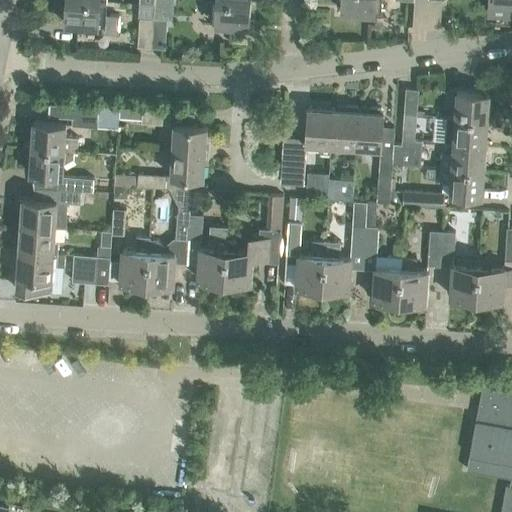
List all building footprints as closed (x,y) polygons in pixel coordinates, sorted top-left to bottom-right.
[(106,13),(106,0),(65,0),(64,23),(105,26),(104,31),(119,32),(120,14),(106,13)] [(250,0),(248,0),(208,0),(208,10),(215,11),(214,24),(248,26),(250,0)] [(381,14),(382,0),(342,0),(341,11),(381,14)] [(426,25),(428,0),(414,0),(413,24),(426,25)] [(428,0),(426,25),(439,26),(441,0),(428,0)] [(139,47),(152,47),(154,18),(141,18),(139,47)] [(167,19),(154,18),(152,47),(165,48),(167,19)] [(403,112),(416,113),(418,89),(405,88),(403,112)] [(489,93),(457,90),(455,116),(487,119),(489,93)] [(118,109),(73,105),(49,104),(49,114),(72,116),(71,124),(96,126),(97,123),(117,125),(118,109)] [(330,144),(355,146),(357,110),(357,108),(355,106),(345,105),(344,106),(344,109),(332,108),(330,144)] [(305,143),(320,144),(320,152),(329,153),(330,144),(332,108),(307,107),(305,137),(294,137),(284,136),(281,182),(290,183),(303,184),(305,143)] [(368,111),(357,110),(355,146),(380,148),(379,159),(392,159),(394,137),(395,127),(382,126),(383,112),(382,112),(382,110),(380,108),(370,107),(368,109),(368,111)] [(142,109),(142,110),(141,121),(169,123),(170,111),(142,109)] [(485,144),(487,119),(455,116),(453,141),(485,144)] [(75,150),(76,137),(64,136),(65,123),(33,121),(31,147),(32,147),(75,150)] [(207,125),(174,123),(172,149),(205,151),(207,125)] [(401,138),(414,139),(415,127),(402,126),(401,138)] [(422,139),(414,139),(401,138),(394,137),(394,140),(392,159),(392,161),(392,163),(420,165),(422,139)] [(483,169),(485,144),(453,141),(452,153),(442,152),(441,166),(483,169)] [(91,190),(93,177),(68,175),(61,175),(62,164),(73,158),(74,151),(75,151),(75,150),(32,147),(31,147),(29,173),(38,173),(37,186),(61,188),(66,188),(81,190),(91,190)] [(203,177),(205,151),(172,149),(170,175),(203,177)] [(481,195),(483,169),(441,166),(440,180),(450,181),(450,193),(481,195)] [(133,172),(115,171),(114,171),(113,182),(137,184),(165,186),(166,174),(133,172)] [(376,200),(376,201),(389,202),(389,201),(390,189),(391,177),(391,175),(378,175),(376,200)] [(351,198),(353,180),(328,178),(327,197),(351,198)] [(307,195),(325,196),(326,185),(308,183),(307,195)] [(125,185),(116,185),(115,195),(121,195),(125,191),(125,185)] [(60,213),(60,199),(80,200),(81,190),(66,188),(61,188),(37,186),(33,186),(32,197),(22,196),(20,224),(54,226),(55,212),(60,213)] [(389,201),(403,202),(404,190),(390,189),(389,201)] [(442,206),(443,193),(404,190),(403,203),(442,206)] [(280,195),(268,194),(266,226),(278,227),(280,195)] [(288,216),(288,220),(289,220),(300,221),(302,195),(290,194),(288,216)] [(111,231),(111,233),(124,234),(125,209),(112,208),(111,231)] [(175,237),(187,238),(188,238),(189,213),(176,212),(175,237)] [(202,214),(189,213),(188,238),(201,239),(202,214)] [(288,220),(285,261),(297,262),(296,285),(322,286),(325,246),(325,240),(311,239),(310,253),(298,252),(300,221),(289,220),(288,220)] [(19,250),(57,253),(57,240),(53,240),(54,226),(20,224),(19,250)] [(225,247),(227,247),(228,226),(210,224),(209,246),(200,245),(198,278),(223,280),(225,247)] [(351,249),(363,250),(365,225),(352,224),(351,249)] [(378,226),(365,225),(363,250),(376,251),(378,226)] [(225,247),(223,280),(249,282),(251,259),(276,260),(278,228),(257,227),(257,235),(248,235),(247,248),(227,247),(225,247)] [(504,266),(478,265),(476,297),(502,299),(503,282),(511,282),(511,227),(506,227),(504,266)] [(440,265),(440,256),(442,230),(429,229),(427,265),(440,265)] [(96,255),(97,255),(109,256),(110,245),(111,233),(111,231),(101,230),(100,244),(96,243),(96,255)] [(442,230),(440,256),(453,256),(455,231),(442,230)] [(122,248),(120,280),(146,282),(149,235),(149,234),(136,233),(135,249),(122,248)] [(149,235),(146,282),(172,284),(174,252),(169,251),(157,236),(150,236),(149,235)] [(322,286),(348,288),(350,256),(339,255),(340,247),(325,246),(322,286)] [(16,289),(50,291),(52,265),(63,266),(64,253),(57,253),(19,250),(16,289)] [(84,281),(95,282),(97,255),(96,255),(85,255),(74,254),(72,281),(84,281)] [(376,254),(373,298),(399,299),(401,267),(402,255),(376,254)] [(109,256),(97,255),(95,282),(107,283),(109,256)] [(399,299),(425,301),(427,269),(418,268),(419,255),(402,255),(401,267),(399,299)] [(450,296),(476,297),(478,265),(452,263),(450,296)] [(501,511),(511,511),(511,387),(484,382),(476,424),(467,469),(511,478),(510,485),(506,485),(501,511)] [(251,511),(254,498),(190,488),(186,511),(251,511)]
